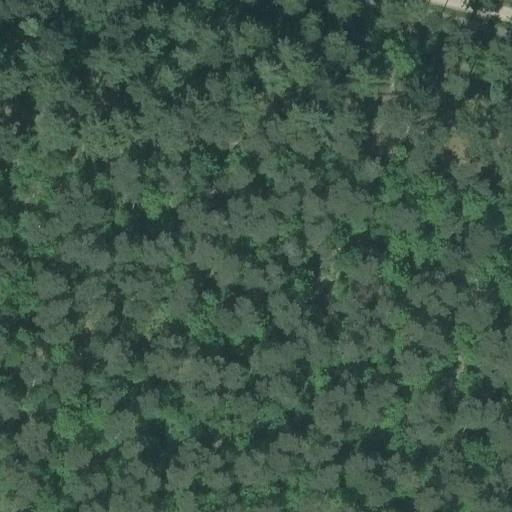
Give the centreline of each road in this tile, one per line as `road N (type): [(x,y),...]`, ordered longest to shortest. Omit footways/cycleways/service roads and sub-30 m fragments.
road 1 (track): [(387,7),(370,128),(152,138),(0,166)]
road 2 (track): [(370,128),(511,179)]
